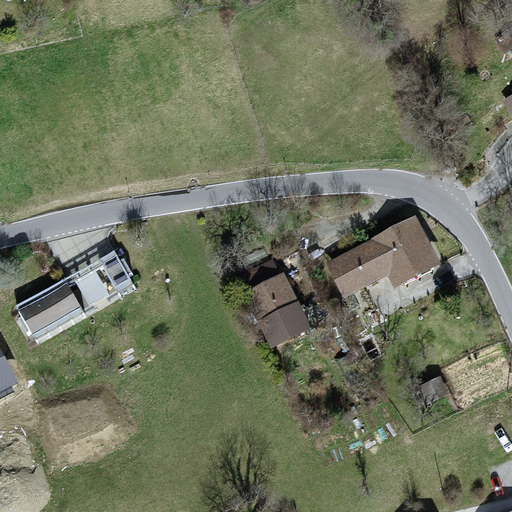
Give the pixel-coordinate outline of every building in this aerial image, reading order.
[(423,226),(331,270),(351,305),(394,285),(400,296),(448,274),(423,226)] [(253,280),(280,272),(276,258),(249,266),(253,280)] [(123,262),(27,319),(41,348),(142,295),(123,262)] [(292,284),(252,303),(267,339),(310,321),(292,284)] [(0,390),(21,382),(0,333),(0,390)]
